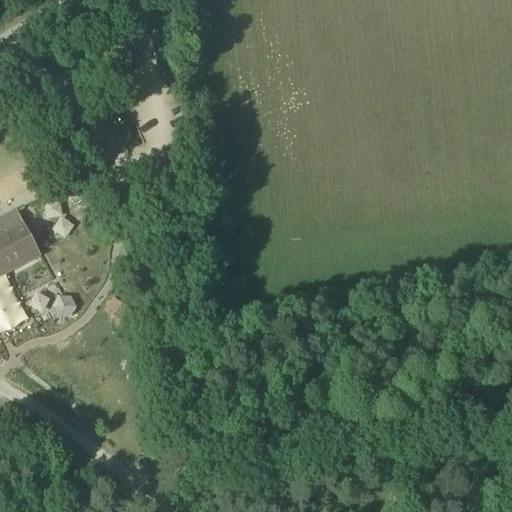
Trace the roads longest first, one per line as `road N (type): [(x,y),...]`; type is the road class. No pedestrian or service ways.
road 1 (track): [(511,427),(406,447),(114,464)]
road 2 (track): [(114,464),(2,389)]
